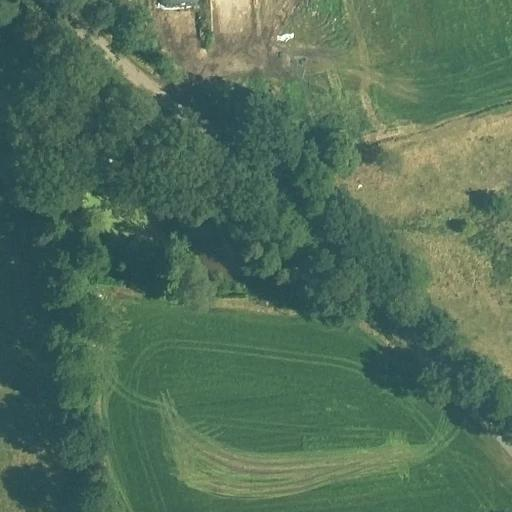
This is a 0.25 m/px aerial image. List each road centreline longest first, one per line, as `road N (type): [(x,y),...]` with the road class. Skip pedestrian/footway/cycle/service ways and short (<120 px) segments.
road 1 (unclassified): [(511,440),(265,185),(46,0)]
road 2 (track): [(201,129),(191,0)]
